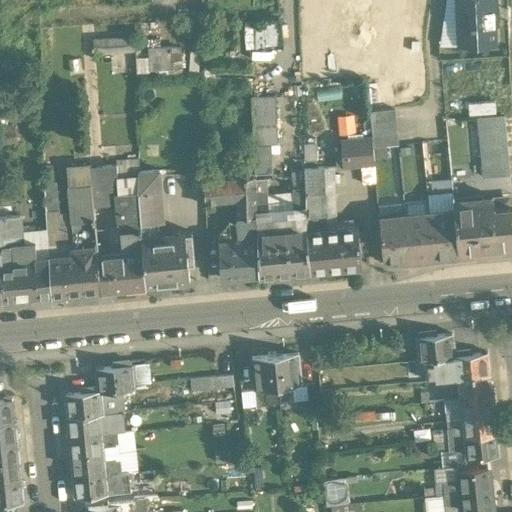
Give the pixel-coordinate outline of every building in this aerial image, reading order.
[(365,56),(371,0),(329,0),(324,51),(365,56)] [(371,0),(365,56),(404,60),(411,0),(371,0)] [(493,0),(456,0),(458,47),(494,46),(492,12),(494,12),(493,0)] [(275,23),(245,24),(246,46),(276,45),(275,23)] [(93,36),(93,50),(131,49),(131,35),(93,36)] [(250,91),(253,175),(265,174),(274,173),(272,144),(279,143),(277,90),(250,91)] [(393,110),(368,113),(370,125),(394,122),(393,110)] [(502,119),(480,121),(484,176),(506,175),(502,119)] [(394,122),(370,125),(371,136),(395,134),(394,122)] [(371,136),(372,148),(397,146),(395,134),(371,136)] [(362,191),(375,191),(372,148),(371,136),(338,138),(338,168),(360,168),(362,191)] [(324,179),(325,210),(333,209),(331,164),(318,165),(317,142),(302,143),(303,169),(323,168),(323,170),(329,170),(329,179),(324,179)] [(137,200),(137,210),(161,208),(160,165),(137,165),(137,200)] [(305,209),(305,210),(325,210),(324,179),(323,170),(323,168),(303,169),(304,189),(305,209)] [(253,175),(254,194),(266,194),(265,174),(253,175)] [(90,185),(67,187),(71,224),(94,221),(90,185)] [(304,189),(293,190),(294,210),(305,209),(304,189)] [(204,191),(196,191),(196,199),(205,199),(204,191)] [(254,194),(255,214),(267,213),(266,194),(254,194)] [(426,199),(427,213),(453,211),(452,201),(451,197),(426,199)] [(492,198),(452,201),(453,211),(458,257),(511,251),(511,209),(511,208),(494,209),(492,198)] [(403,216),(427,213),(426,199),(402,201),(403,216)] [(127,252),(141,251),(140,242),(139,225),(137,210),(137,200),(115,203),(117,228),(125,233),(127,252)] [(378,218),(403,216),(402,201),(377,203),(378,218)] [(137,210),(139,225),(157,223),(162,223),(161,208),(137,210)] [(357,226),(326,229),(325,210),(305,210),(305,229),(305,231),(309,271),(360,266),(358,247),(357,232),(357,226)] [(453,211),(427,213),(432,259),(458,257),(453,211)] [(255,214),(256,234),(298,229),(297,215),(267,219),(267,213),(255,214)] [(427,213),(403,216),(407,262),(432,259),(427,213)] [(19,216),(0,217),(0,245),(21,244),(19,216)] [(403,216),(378,218),(382,264),(407,262),(403,216)] [(94,221),(71,224),(73,248),(96,247),(94,221)] [(157,223),(139,225),(140,242),(159,240),(157,223)] [(256,234),(256,238),(258,276),(309,271),(305,231),(305,229),(298,229),(256,234)] [(365,232),(357,232),(358,247),(366,247),(365,232)] [(159,240),(140,242),(141,251),(144,287),(188,283),(186,265),(193,264),(190,233),(183,234),(183,233),(178,233),(178,238),(159,240)] [(256,238),(229,241),(229,235),(218,236),(219,242),(218,242),(220,280),(258,276),(256,238)] [(21,244),(0,245),(0,266),(2,300),(37,297),(35,259),(34,243),(21,244)] [(73,248),(72,249),(73,255),(61,256),(63,295),(100,291),(96,254),(97,254),(96,247),(73,248)] [(127,252),(109,253),(113,290),(144,287),(141,251),(127,252)] [(97,254),(96,254),(100,291),(113,290),(109,253),(97,254)] [(61,256),(48,257),(50,296),(63,295),(61,256)] [(48,257),(35,259),(37,297),(50,296),(48,257)] [(418,337),(416,338),(419,361),(440,359),(440,358),(452,357),(453,357),(453,352),(454,352),(452,334),(435,336),(418,337)] [(470,355),(454,356),(454,357),(453,357),(452,357),(454,379),(458,379),(490,376),(490,375),(489,375),(487,353),(470,355)] [(297,354),(274,356),(277,388),(288,387),(300,386),(297,354)] [(274,356),(251,358),(254,390),(267,389),(277,388),(274,356)] [(452,357),(440,358),(440,359),(442,380),(454,379),(452,357)] [(112,367),(95,369),(97,387),(98,387),(99,392),(100,392),(101,392),(120,391),(133,389),(131,366),(129,366),(112,367)] [(490,376),(458,379),(459,389),(460,399),(492,396),(490,376)] [(210,377),(190,379),(191,390),(212,388),(210,377)] [(454,379),(442,380),(443,390),(459,389),(458,379),(454,379)] [(300,386),(288,387),(288,391),(289,396),(291,396),(291,397),(289,398),(289,401),(301,400),(301,396),(302,396),(300,386)] [(288,387),(277,388),(279,403),(289,402),(289,401),(289,398),(291,397),(291,396),(289,396),(288,391),(288,387)] [(277,388),(267,389),(267,393),(268,398),(265,398),(266,400),(268,400),(268,404),(279,403),(277,388)] [(459,389),(443,390),(445,400),(460,399),(459,389)] [(82,393),(65,395),(67,417),(66,417),(99,414),(99,415),(103,415),(103,414),(101,392),(100,392),(99,392),(98,391),(82,393)] [(120,391),(101,392),(103,414),(123,412),(120,391)] [(492,396),(460,399),(461,409),(462,419),(494,416),(492,396)] [(460,399),(445,400),(445,410),(461,409),(460,399)] [(0,400),(0,423),(15,422),(14,422),(11,400),(0,400)] [(461,409),(445,410),(446,421),(462,420),(462,419),(461,409)] [(99,414),(66,417),(68,437),(101,434),(100,424),(99,415),(99,414)] [(494,416),(462,419),(462,420),(463,429),(464,439),(496,436),(494,416)] [(446,421),(447,430),(463,429),(462,420),(446,421)] [(15,422),(0,423),(0,444),(17,442),(15,422)] [(115,422),(100,424),(101,434),(116,432),(115,422)] [(463,429),(447,430),(448,441),(464,439),(463,429)] [(447,430),(432,432),(433,442),(448,441),(447,430)] [(116,432),(101,434),(102,444),(117,443),(116,432)] [(101,434),(68,437),(70,457),(103,454),(102,444),(101,434)] [(496,436),(464,439),(465,449),(466,460),(498,456),(496,436)] [(464,439),(448,441),(449,450),(465,449),(464,439)] [(448,441),(433,442),(434,452),(449,450),(448,441)] [(17,442),(0,444),(0,484),(21,482),(17,442)] [(427,445),(415,447),(416,459),(428,457),(427,445)] [(103,454),(70,457),(72,477),(105,474),(104,464),(103,454)] [(131,461),(122,462),(123,471),(131,470),(131,461)] [(119,462),(104,464),(105,474),(120,472),(119,462)] [(309,466),(295,467),(296,476),(310,475),(309,466)] [(433,486),(443,485),(458,484),(457,473),(456,467),(431,469),(433,486)] [(489,469),(457,473),(458,484),(459,494),(492,490),(489,469)] [(120,472),(105,474),(106,484),(121,483),(120,472)] [(155,472),(139,473),(139,483),(155,482),(155,472)] [(167,472),(155,472),(156,481),(168,481),(167,472)] [(265,472),(253,474),(254,487),(266,486),(265,472)] [(105,474),(72,477),(74,498),(107,495),(106,484),(105,474)] [(21,482),(0,484),(0,505),(23,503),(21,482)] [(458,484),(443,485),(444,495),(459,494),(458,484)] [(436,488),(424,489),(424,498),(432,497),(437,497),(436,488)] [(331,490),(325,490),(326,504),(334,504),(333,496),(333,490),(331,490)] [(492,490),(459,494),(460,504),(460,511),(486,511),(494,511),(492,490)] [(248,492),(241,493),(242,500),(241,501),(241,503),(240,503),(241,511),(250,510),(248,492)] [(459,494),(444,495),(445,505),(460,504),(459,494)] [(346,495),(333,496),(334,504),(334,505),(344,504),(347,499),(346,495)] [(432,497),(424,498),(425,507),(433,506),(432,497)]
